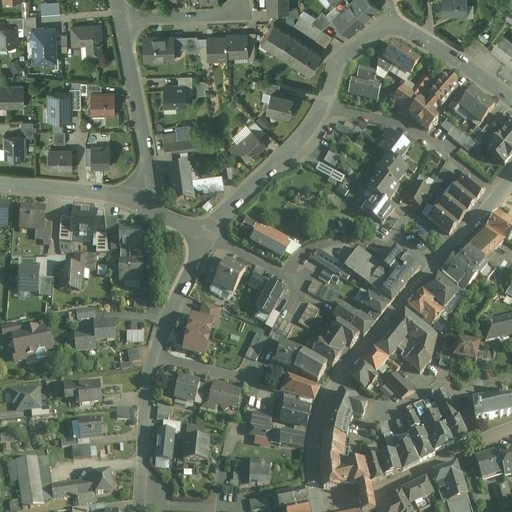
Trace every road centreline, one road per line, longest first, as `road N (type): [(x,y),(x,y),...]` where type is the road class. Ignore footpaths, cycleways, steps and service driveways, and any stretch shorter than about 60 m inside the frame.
road 1 (residential): [(205,236),(296,143),(344,56),(386,28),(406,31),(511,101)]
road 2 (tertiary): [(318,511),(314,436),(329,392),(511,174)]
road 3 (residential): [(138,511),(149,369),(205,236)]
road 4 (residential): [(120,20),(147,176),(140,201)]
road 5 (residential): [(0,184),(140,201)]
road 6 (residential): [(120,20),(228,15),(240,0)]
